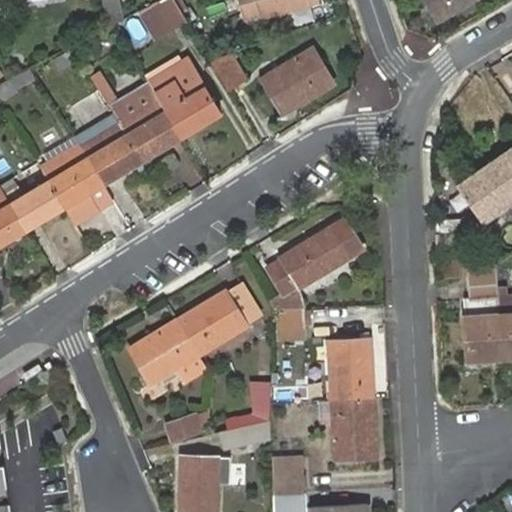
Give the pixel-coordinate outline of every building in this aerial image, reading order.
[(186,19),(174,0),(159,0),(154,3),(170,28),(186,19)] [(240,0),(246,16),(262,12),(263,15),(317,1),(316,0),(240,0)] [(426,0),(438,20),(471,0),(426,0)] [(408,31),(401,50),(426,59),(433,40),(408,31)] [(210,60),(224,90),(250,78),(236,48),(210,60)] [(263,78),(283,113),(333,82),(313,48),(263,78)] [(0,97),(34,81),(28,69),(0,81),(0,97)] [(166,115),(181,139),(220,116),(206,91),(166,115)] [(119,124),(126,135),(132,131),(126,122),(128,121),(123,112),(115,117),(119,124)] [(143,162),(181,139),(166,115),(128,138),(143,162)] [(88,161),(128,138),(126,135),(119,124),(81,148),(88,161)] [(138,185),(129,170),(143,162),(128,138),(88,161),(103,185),(113,200),(138,185)] [(498,165),(488,172),(509,202),(511,200),(511,148),(495,161),(498,165)] [(64,208),(103,185),(88,161),(49,184),(64,208)] [(143,162),(129,170),(138,185),(152,177),(143,162)] [(509,202),(488,172),(478,179),(475,174),(458,187),(482,222),(509,202)] [(25,231),(64,208),(49,184),(10,207),(25,231)] [(0,245),(25,231),(10,207),(0,190),(0,245)] [(281,257),(267,266),(283,294),(297,285),(298,286),(346,257),(329,227),(280,255),(281,257)] [(436,234),(437,251),(472,249),(471,232),(436,234)] [(437,257),(438,277),(457,276),(456,256),(437,257)] [(495,264),(468,266),(471,299),(465,300),(469,360),(490,358),(490,351),(501,351),(499,315),(497,287),(495,264)] [(241,283),(225,292),(245,326),(261,317),(241,283)] [(504,287),(497,287),(499,315),(501,351),(511,350),(511,294),(505,295),(504,287)] [(225,292),(177,321),(197,354),(245,326),(225,292)] [(305,328),(305,308),(276,309),(278,330),(305,328)] [(197,354),(177,321),(130,349),(151,382),(176,367),(197,354)] [(332,399),(372,396),(369,338),(329,341),(332,399)] [(197,354),(176,367),(184,381),(205,368),(197,354)] [(376,453),(372,396),(332,399),(335,455),(376,453)] [(166,423),(172,438),(201,428),(195,412),(166,423)] [(270,436),(269,418),(220,429),(224,446),(270,436)] [(231,457),(182,454),(180,511),(215,511),(216,483),(230,483),(231,457)] [(0,465),(0,511),(10,511),(9,504),(0,504),(0,487),(6,486),(3,465),(0,465)] [(271,473),(273,494),(303,492),(304,492),(304,472),(271,473)] [(273,494),(273,511),(304,511),(303,492),(273,494)] [(367,511),(367,501),(312,504),(312,511),(367,511)]
